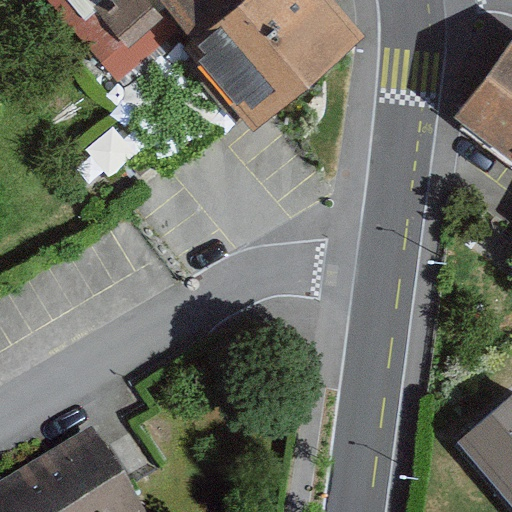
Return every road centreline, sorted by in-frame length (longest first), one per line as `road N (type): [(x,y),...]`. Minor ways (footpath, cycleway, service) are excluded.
road 1 (residential): [(0,425),(240,280),(314,272),(389,281)]
road 2 (tertiary): [(406,0),(413,72),(389,281)]
road 3 (tertiary): [(389,281),(351,511)]
